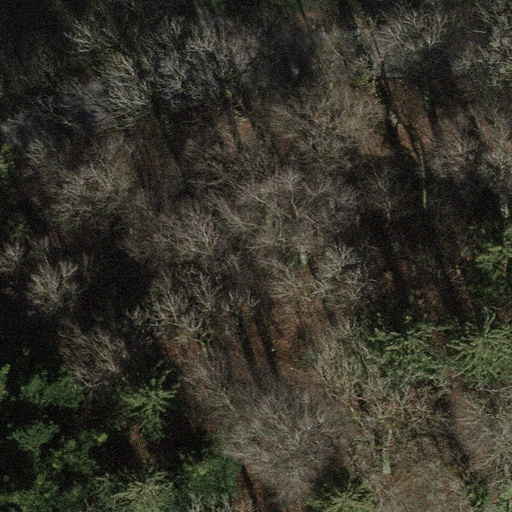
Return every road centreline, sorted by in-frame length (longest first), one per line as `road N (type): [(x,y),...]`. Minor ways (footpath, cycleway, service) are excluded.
road 1 (unclassified): [(511,31),(275,59),(92,112),(0,156)]
road 2 (track): [(275,59),(157,0)]
